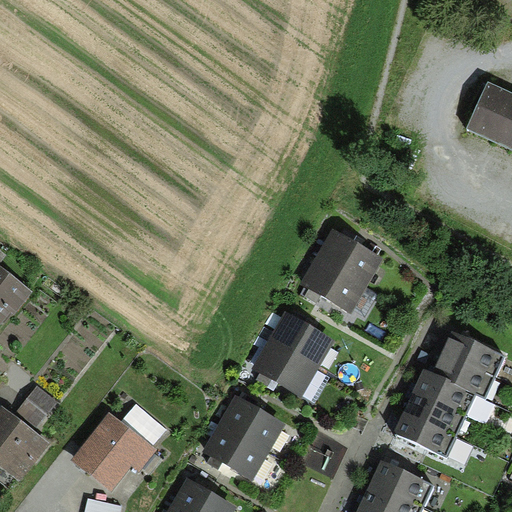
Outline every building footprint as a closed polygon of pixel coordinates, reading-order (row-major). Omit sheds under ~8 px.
[(511,104),(486,93),(466,138),(511,157),(511,104)] [(315,267),(363,294),(379,266),(331,239),(315,267)] [(0,264),(4,260),(0,257),(0,330),(27,297),(0,276),(0,264)] [(347,322),(363,294),(315,267),(299,294),(347,322)] [(267,350),(315,375),(330,347),(282,321),(267,350)] [(454,339),(444,360),(493,383),(503,362),(454,339)] [(300,403),(315,375),(267,350),(252,378),(300,403)] [(493,383),(444,360),(434,381),(471,398),(483,403),(493,383)] [(422,375),(413,396),(462,419),(471,398),(434,381),(422,375)] [(55,406),(35,390),(11,422),(29,437),(55,406)] [(462,419),(413,396),(403,417),(452,440),(462,419)] [(218,432),(265,460),(282,432),(235,404),(218,432)] [(11,422),(0,415),(0,475),(13,486),(43,447),(29,437),(11,422)] [(452,440),(403,417),(393,438),(442,461),(452,440)] [(153,455),(109,420),(71,468),(108,498),(130,471),(137,477),(153,455)] [(249,487),(265,460),(218,432),(202,459),(249,487)] [(380,468),(370,489),(419,511),(429,491),(380,468)] [(170,511),(228,511),(186,487),(170,511)] [(418,511),(419,511),(370,489),(360,510),(363,511),(418,511)] [(118,511),(118,510),(86,503),(83,511),(118,511)]
